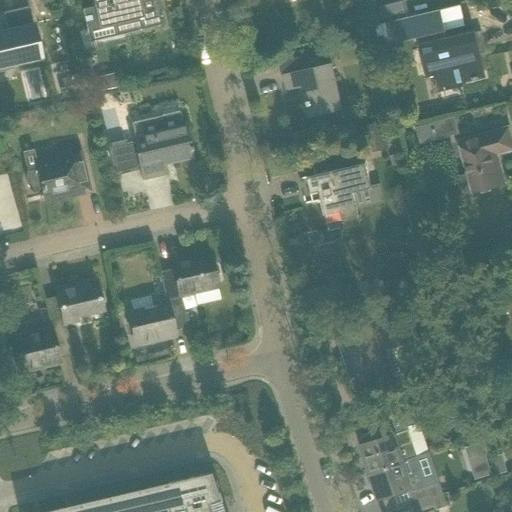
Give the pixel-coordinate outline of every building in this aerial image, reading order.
[(91,0),(93,7),(82,9),(89,42),(127,33),(140,30),(160,25),(154,0),(91,0)] [(405,1),(371,9),(375,26),(394,22),(409,18),(405,1)] [(0,67),(12,64),(14,64),(15,65),(39,59),(38,58),(39,58),(40,58),(28,8),(3,14),(7,31),(0,32),(0,67)] [(409,18),(394,22),(399,42),(445,31),(444,27),(440,10),(409,18)] [(446,37),(417,44),(425,77),(437,74),(436,72),(457,67),(461,83),(465,82),(484,77),(479,55),(486,53),(481,33),(480,32),(475,33),(474,30),(446,37)] [(332,64),(302,72),(283,76),(286,90),(301,86),(308,116),(343,108),(332,64)] [(100,76),(87,79),(90,93),(103,90),(100,76)] [(72,86),(59,89),(60,94),(60,95),(65,94),(66,98),(77,95),(75,87),(75,85),(74,85),(72,86)] [(183,125),(182,126),(179,112),(131,123),(135,137),(133,137),(143,179),(165,174),(163,164),(191,157),(189,150),(191,150),(190,146),(188,146),(183,125)] [(414,124),(418,143),(459,134),(455,115),(414,124)] [(511,144),(508,128),(488,133),(459,142),(467,173),(459,176),(456,181),(461,195),(472,192),(504,183),(496,154),(511,149),(511,144)] [(26,175),(26,179),(26,182),(27,185),(27,187),(29,190),(31,193),(42,190),(44,196),(62,191),(63,195),(87,189),(86,186),(81,163),(76,142),(61,145),(63,153),(35,160),(37,169),(26,172),(26,175)] [(365,163),(332,171),(306,177),(312,202),(320,201),(324,216),(340,212),(342,220),(358,216),(353,192),(371,188),(365,163)] [(159,272),(166,301),(179,297),(179,296),(193,293),(196,305),(220,299),(217,287),(209,253),(171,262),(173,269),(159,272)] [(43,299),(50,328),(64,324),(63,319),(102,310),(95,280),(55,289),(57,296),(43,299)] [(187,327),(179,297),(166,301),(167,305),(128,314),(135,345),(174,336),(173,331),(187,327)] [(347,335),(341,337),(345,349),(354,376),(350,377),(351,380),(353,379),(357,391),(376,384),(388,380),(399,377),(391,350),(393,349),(415,342),(407,315),(384,323),(366,329),(347,335)] [(71,355),(64,324),(50,328),(50,329),(11,338),(19,372),(58,363),(57,358),(71,355)] [(83,351),(73,353),(77,368),(86,365),(83,351)] [(416,457),(411,443),(407,431),(361,446),(369,472),(402,461),(416,457)] [(407,476),(402,461),(369,472),(378,498),(420,484),(416,473),(407,476)] [(217,511),(216,503),(223,502),(213,472),(169,483),(170,490),(159,493),(158,488),(140,492),(141,497),(130,499),(129,495),(111,499),(112,504),(101,506),(99,502),(55,511),(217,511)] [(411,492),(415,503),(443,494),(439,483),(411,492)] [(447,507),(443,494),(415,503),(418,511),(433,511),(434,511),(447,507)]
